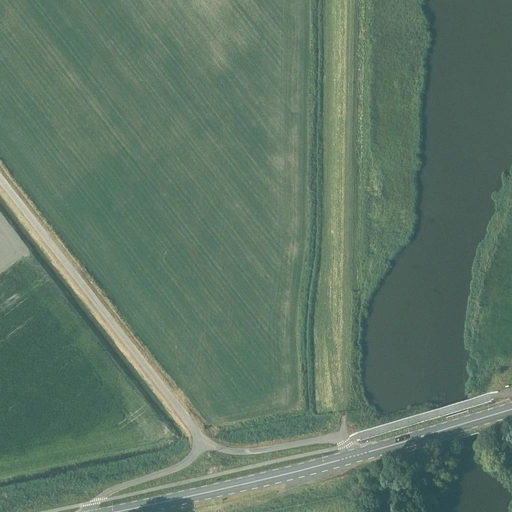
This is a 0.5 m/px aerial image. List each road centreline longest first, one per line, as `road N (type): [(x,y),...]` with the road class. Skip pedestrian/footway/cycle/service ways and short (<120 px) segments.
road 1 (unclassified): [(202,443),(0,179)]
road 2 (primary): [(116,511),(350,457)]
road 3 (primary): [(350,457),(511,409)]
road 4 (unclassified): [(202,443),(256,452),(338,440),(350,457)]
road 5 (unclassified): [(102,511),(104,494),(181,466),(202,443)]
